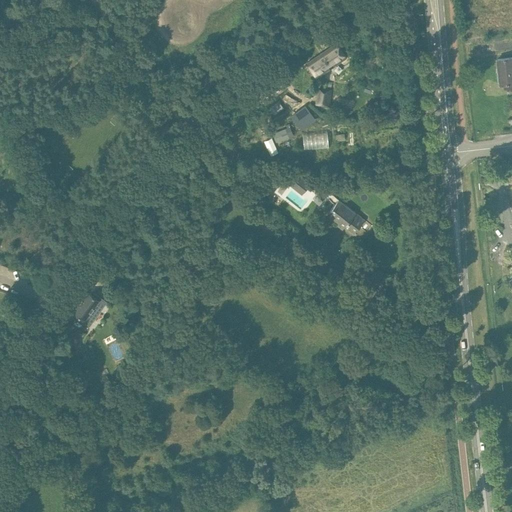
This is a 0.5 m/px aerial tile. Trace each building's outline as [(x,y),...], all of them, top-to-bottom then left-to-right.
[(347,57),(337,43),(307,63),(317,78),(347,57)] [(511,56),(497,58),(500,84),(511,83),(511,56)] [(330,89),(318,87),(315,104),(316,104),(316,106),(330,107),(332,90),(330,89)] [(284,109),(278,100),(269,106),(275,115),(284,109)] [(290,127),(273,134),(277,142),(293,135),(290,127)] [(328,130),(303,131),(303,150),(328,149),(328,130)] [(308,184),(294,174),(288,182),(301,193),(308,184)] [(365,220),(338,199),(327,213),(354,234),(365,220)] [(372,263),(363,275),(377,286),(386,274),(372,263)] [(88,291),(74,312),(78,315),(85,320),(89,314),(95,318),(107,302),(94,292),(92,294),(88,291)] [(74,349),(72,341),(79,340),(76,331),(66,334),(72,361),(83,358),(80,348),(74,349)] [(128,361),(117,366),(120,374),(125,372),(127,375),(133,373),(128,361)]
